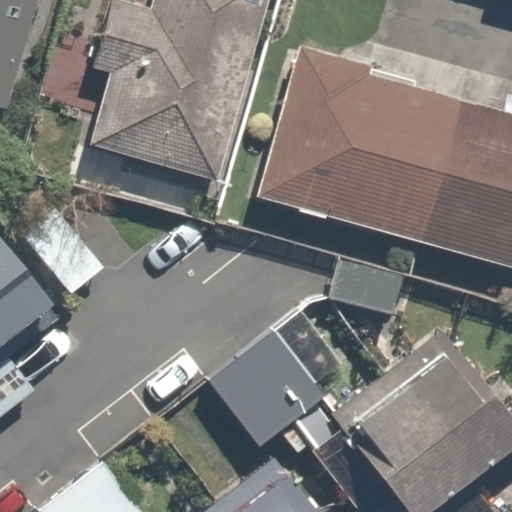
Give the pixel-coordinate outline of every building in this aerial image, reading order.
[(0,0),(0,95),(5,96),(29,0),(0,0)] [(203,168),(254,0),(96,0),(80,54),(100,61),(79,130),(203,168)] [(511,85),(290,27),(246,193),(511,262),(511,85)] [(49,207),(15,237),(62,290),(96,260),(49,207)] [(0,397),(26,376),(0,344),(0,339),(51,297),(0,235),(0,397)] [(388,266),(325,245),(311,290),(373,310),(388,266)] [(270,317),(197,368),(246,438),(319,387),(270,317)] [(420,511),(511,426),(511,409),(434,326),(331,423),(414,511),(420,511)] [(321,511),(270,448),(190,511),(321,511)] [(136,511),(94,455),(33,501),(41,511),(136,511)]
